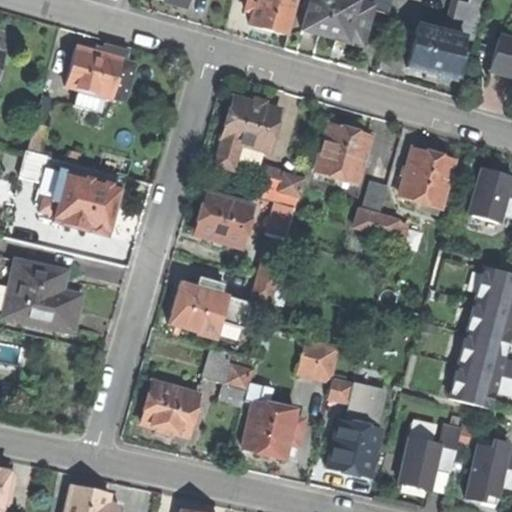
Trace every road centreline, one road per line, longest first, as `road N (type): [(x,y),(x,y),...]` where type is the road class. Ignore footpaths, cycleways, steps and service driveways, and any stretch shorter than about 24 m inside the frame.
road 1 (residential): [(93,459),(209,46)]
road 2 (residential): [(209,46),(511,134)]
road 3 (residential): [(93,459),(333,511)]
road 4 (residential): [(17,0),(209,46)]
